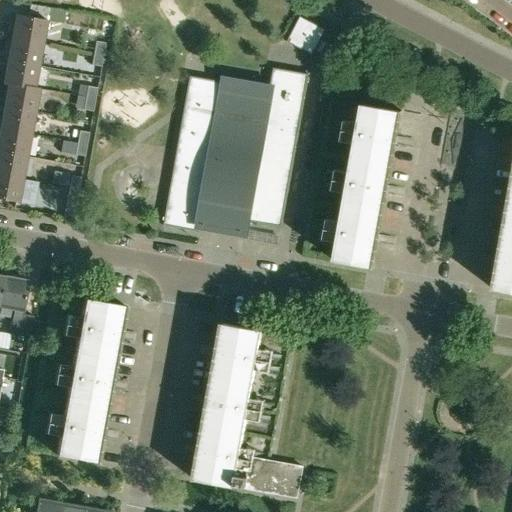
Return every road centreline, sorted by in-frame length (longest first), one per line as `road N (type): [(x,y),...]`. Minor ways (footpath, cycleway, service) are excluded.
road 1 (residential): [(422,314),(174,268)]
road 2 (residential): [(174,268),(136,511)]
road 3 (residential): [(388,511),(422,314)]
road 4 (residential): [(430,268),(462,274),(491,126)]
road 5 (residential): [(430,268),(402,263),(426,114)]
road 6 (residential): [(174,268),(0,236)]
road 7 (unclassified): [(511,69),(375,0)]
